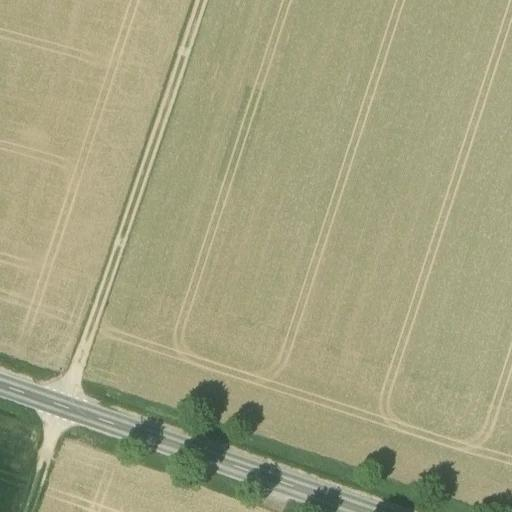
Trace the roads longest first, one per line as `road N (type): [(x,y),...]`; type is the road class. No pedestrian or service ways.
road 1 (track): [(200,0),(26,511)]
road 2 (tertiary): [(0,384),(366,511)]
